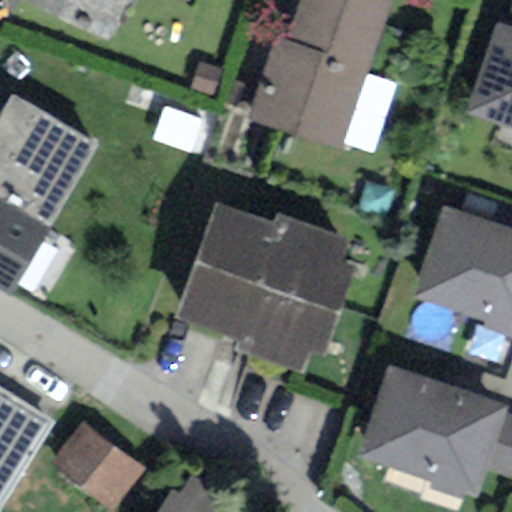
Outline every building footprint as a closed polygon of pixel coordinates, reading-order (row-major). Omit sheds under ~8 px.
[(20,0),(107,42),(129,0),(163,0),(180,6),(182,0),(20,0)] [(256,117),(335,145),(386,0),(307,0),(292,44),(283,41),(256,117)] [(511,24),(500,20),(470,105),(511,119),(511,24)] [(13,89),(0,111),(0,278),(16,287),(42,242),(32,236),(91,134),(13,89)] [(511,224),(448,201),(418,281),(511,316),(511,224)] [(352,261),(233,215),(192,320),(311,366),(352,261)] [(503,401),(393,364),(364,452),(474,488),(503,401)] [(0,488),(46,421),(0,390),(0,488)] [(129,511),(151,479),(84,434),(62,469),(126,511),(129,511)] [(203,511),(181,498),(172,511),(203,511)]
